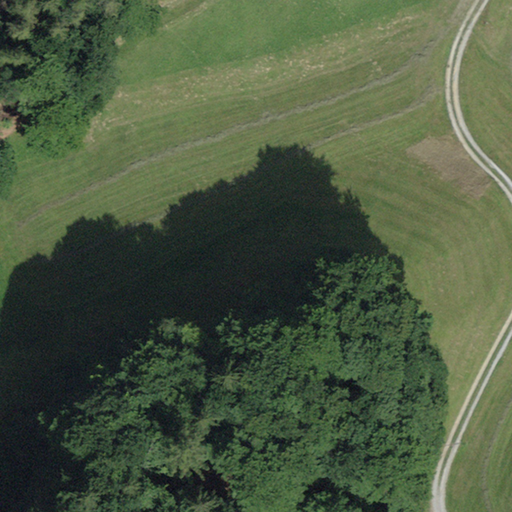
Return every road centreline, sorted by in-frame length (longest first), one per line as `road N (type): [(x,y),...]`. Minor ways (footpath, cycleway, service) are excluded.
road 1 (track): [(511,192),(462,134),(453,99),(459,37),(482,0)]
road 2 (track): [(437,511),(433,498),(450,441),(511,319)]
